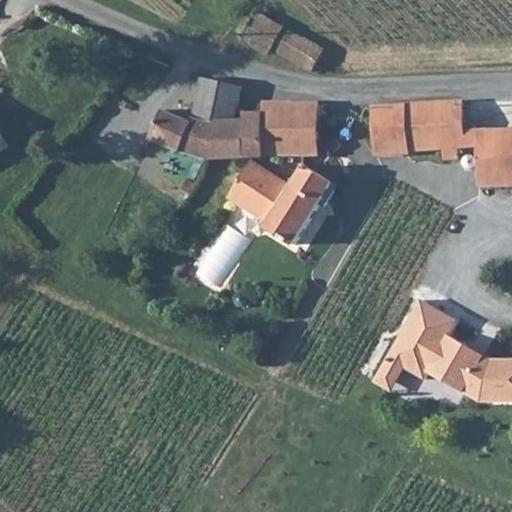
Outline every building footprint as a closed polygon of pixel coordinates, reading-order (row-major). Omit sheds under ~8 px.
[(240,25),(233,40),(254,48),(258,40),(275,49),(278,44),(313,62),(318,62),(328,41),(263,6),(250,29),(240,25)] [(209,150),(241,146),(242,112),(233,111),(238,79),(198,71),(188,111),(158,100),(146,131),(185,145),(209,150)] [(245,105),(242,105),(242,112),(241,146),(244,148),(297,147),(315,146),(314,94),(307,93),(259,93),(258,105),(245,105)] [(460,146),(460,143),(460,122),(460,95),(371,97),(372,152),(400,152),(400,147),(422,147),(437,146),(437,155),(452,155),(453,145),(460,146)] [(473,183),(511,183),(511,123),(460,122),(460,143),(475,144),(473,183)] [(226,188),(270,214),(292,177),(249,152),(226,188)] [(334,178),(301,161),(292,177),(270,214),(266,223),(291,238),(316,197),(321,200),(334,178)] [(424,298),(376,382),(394,391),(408,368),(427,376),(430,372),(484,404),(511,403),(511,356),(495,355),(454,333),(461,320),(424,298)]
